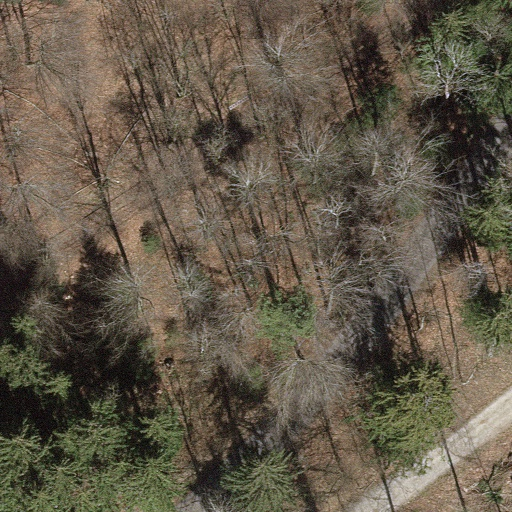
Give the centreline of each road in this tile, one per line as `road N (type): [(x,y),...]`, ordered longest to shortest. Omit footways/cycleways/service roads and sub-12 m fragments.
road 1 (unclassified): [(511,143),(261,459),(201,511)]
road 2 (track): [(511,418),(389,511)]
